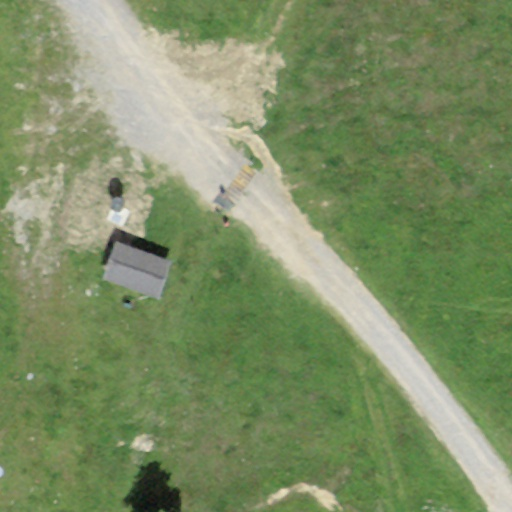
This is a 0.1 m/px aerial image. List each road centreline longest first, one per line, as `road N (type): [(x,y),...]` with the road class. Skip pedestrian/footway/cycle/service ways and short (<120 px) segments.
road 1 (track): [(511,495),(228,165),(99,0)]
road 2 (track): [(278,0),(247,76),(199,130)]
